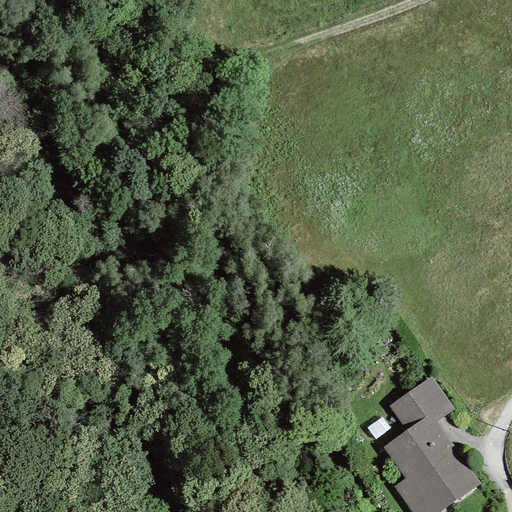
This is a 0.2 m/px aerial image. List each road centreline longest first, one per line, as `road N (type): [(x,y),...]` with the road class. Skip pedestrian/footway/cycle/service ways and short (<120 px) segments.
road 1 (track): [(205,121),(158,242),(192,391),(268,511)]
road 2 (track): [(422,0),(236,64),(205,121)]
